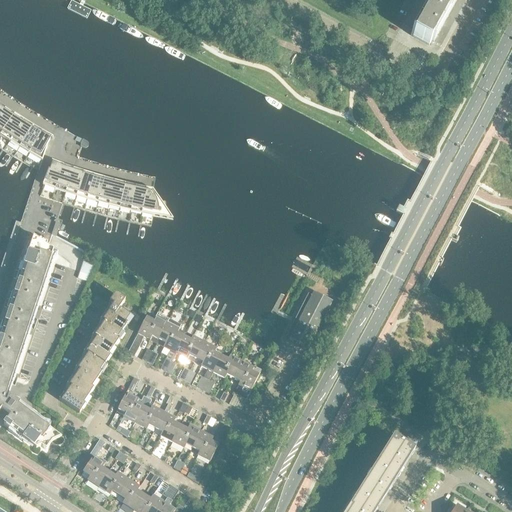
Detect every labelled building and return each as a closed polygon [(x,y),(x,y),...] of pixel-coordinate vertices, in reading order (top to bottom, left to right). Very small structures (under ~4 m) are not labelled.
[(90,7),(76,0),(60,0),(60,2),(86,15),(90,7)] [(433,42),(456,0),(430,0),(410,35),(410,36),(412,37),(428,46),(431,41),(433,43),(433,42)] [(5,108),(0,115),(0,135),(14,114),(5,108)] [(23,120),(14,114),(0,135),(9,142),(23,120)] [(9,142),(19,147),(32,126),(23,120),(9,142)] [(41,131),(32,126),(19,147),(28,153),(41,131)] [(41,131),(28,153),(42,161),(47,145),(49,140),(50,138),(46,136),(47,135),(47,134),(41,131)] [(42,185),(55,189),(63,165),(57,163),(56,165),(52,163),(51,165),(49,170),(48,170),(42,185)] [(73,169),(63,165),(55,189),(65,193),(73,169)] [(76,196),(84,172),(73,169),(65,193),(76,196)] [(84,172),(76,196),(87,200),(94,175),(84,172)] [(104,178),(94,175),(87,200),(98,203),(104,178)] [(98,203),(108,206),(115,181),(104,178),(98,203)] [(125,184),(115,181),(108,206),(119,209),(125,184)] [(136,186),(125,184),(119,209),(130,211),(136,186)] [(146,189),(136,186),(130,211),(141,214),(146,189)] [(152,190),(146,189),(141,214),(173,220),(152,190)] [(0,413),(7,419),(3,424),(36,448),(61,438),(18,405),(20,403),(9,395),(8,395),(8,394),(6,393),(9,386),(9,383),(10,380),(53,251),(48,247),(33,236),(23,265),(22,264),(22,262),(22,261),(21,264),(18,263),(18,262),(12,279),(13,279),(13,278),(16,279),(15,282),(16,282),(17,279),(18,280),(14,293),(12,293),(13,290),(12,290),(12,292),(9,291),(8,291),(3,307),(4,307),(7,308),(6,310),(7,308),(9,309),(5,322),(3,321),(4,319),(3,318),(2,321),(0,320),(0,413)] [(284,341),(310,354),(334,307),(330,305),(332,302),(313,292),(311,295),(308,294),(284,341)] [(59,400),(58,400),(79,414),(89,399),(90,399),(88,397),(98,383),(99,383),(96,381),(106,367),(107,367),(104,365),(114,350),(115,351),(115,350),(113,348),(123,334),(124,335),(124,334),(121,332),(131,318),(132,318),(119,309),(125,301),(115,294),(109,303),(113,306),(102,321),(104,322),(94,337),(96,338),(85,354),(87,355),(77,370),(79,371),(69,386),(71,387),(61,401),(59,400)] [(143,337),(149,340),(154,330),(150,328),(157,314),(153,321),(146,318),(137,334),(135,340),(134,339),(127,353),(134,356),(142,341),(141,341),(143,337)] [(169,320),(157,314),(150,328),(154,330),(149,340),(156,344),(169,320)] [(163,347),(163,348),(169,337),(173,340),(180,326),(169,320),(156,344),(163,347)] [(172,360),(175,354),(185,333),(179,330),(181,326),(180,326),(173,340),(169,337),(163,348),(169,351),(160,369),(167,373),(169,370),(165,368),(167,364),(169,365),(171,362),(171,361),(172,360)] [(187,347),(193,337),(185,333),(175,354),(186,360),(192,349),(187,347)] [(194,363),(196,359),(204,343),(193,337),(187,347),(192,349),(186,360),(194,363)] [(210,359),(216,349),(204,343),(196,359),(202,363),(200,367),(201,367),(206,356),(210,359)] [(147,349),(141,360),(148,364),(150,360),(146,358),(148,355),(150,356),(152,352),(147,349)] [(211,375),(212,373),(221,356),(214,353),(216,349),(210,359),(206,356),(201,367),(207,370),(205,372),(211,375)] [(157,355),(152,352),(150,356),(148,355),(146,358),(150,360),(148,364),(152,365),(157,355)] [(212,373),(224,379),(229,368),(225,366),(230,356),(227,360),(221,356),(212,373)] [(232,357),(230,356),(225,366),(229,368),(224,379),(226,375),(233,379),(242,361),(232,356),(232,357)] [(238,386),(243,376),(248,378),(253,368),(251,367),(252,366),(242,361),(233,379),(240,382),(238,386)] [(167,373),(171,375),(176,364),(171,362),(169,365),(167,364),(165,368),(169,370),(167,373)] [(179,379),(186,383),(188,379),(184,377),(186,374),(188,375),(190,371),(184,368),(179,379)] [(255,369),(253,368),(248,378),(243,376),(238,386),(250,392),(260,372),(261,371),(256,368),(255,369)] [(188,379),(186,383),(189,385),(195,374),(190,371),(188,375),(186,374),(184,377),(188,379)] [(191,385),(205,392),(206,389),(203,387),(204,383),(206,384),(208,381),(200,377),(196,384),(193,382),(191,385)] [(133,378),(128,389),(133,392),(139,381),(133,378)] [(205,392),(209,394),(214,384),(208,381),(206,384),(204,383),(203,387),(206,389),(205,392)] [(122,417),(123,418),(128,408),(132,410),(137,400),(126,393),(116,412),(123,415),(122,417)] [(167,405),(163,413),(155,429),(162,433),(160,437),(165,427),(170,429),(175,419),(169,416),(173,407),(176,409),(179,402),(169,397),(168,400),(171,402),(170,406),(167,405)] [(235,408),(240,411),(246,400),(240,397),(235,408)] [(145,403),(137,400),(132,410),(128,408),(123,418),(134,424),(143,407),(145,403)] [(188,415),(190,412),(186,410),(188,406),(182,403),(178,411),(184,414),(184,413),(188,415)] [(149,411),(143,407),(134,424),(146,429),(151,419),(146,417),(152,407),(151,407),(149,411)] [(163,413),(152,407),(146,417),(151,419),(146,429),(146,430),(148,426),(155,429),(163,413)] [(160,437),(172,443),(180,426),(173,423),(175,419),(170,429),(165,427),(160,437)] [(58,426),(64,430),(68,425),(62,420),(58,426)] [(187,430),(180,426),(172,443),(183,449),(188,439),(184,436),(189,426),(187,430)] [(201,432),(189,426),(184,436),(188,439),(183,449),(184,449),(186,445),(192,448),(201,432)] [(212,438),(201,432),(192,448),(199,452),(197,456),(203,446),(207,448),(212,438)] [(203,446),(197,456),(209,462),(218,446),(211,442),(213,438),(212,438),(207,448),(203,446)] [(375,511),(414,451),(399,442),(393,438),(345,511),(375,511)] [(99,440),(89,455),(93,457),(95,458),(105,443),(99,440)] [(98,474),(104,464),(95,458),(93,457),(83,472),(89,477),(87,481),(94,471),(98,474)] [(87,481),(98,488),(108,473),(102,468),(104,465),(104,464),(98,474),(94,471),(87,481)] [(183,467),(180,473),(185,476),(188,470),(183,467)] [(98,488),(109,495),(115,485),(111,483),(117,473),(114,477),(108,473),(98,488)] [(128,480),(117,473),(111,483),(115,485),(109,495),(112,492),(118,496),(128,480)] [(139,487),(128,480),(118,496),(124,500),(122,504),(129,494),(133,497),(139,487)] [(162,495),(167,498),(173,488),(168,485),(162,495)] [(139,488),(139,487),(133,497),(129,494),(122,504),(133,511),(143,496),(137,491),(139,488)] [(172,501),(178,491),(173,488),(167,498),(172,501)] [(190,499),(185,495),(178,505),(183,509),(190,499)] [(150,500),(143,496),(133,511),(134,511),(148,511),(150,509),(146,506),(152,496),(150,500)] [(157,511),(163,503),(152,496),(146,506),(150,509),(148,511),(157,511)] [(173,511),(174,510),(175,509),(169,505),(172,501),(167,498),(163,503),(157,511),(173,511)]
